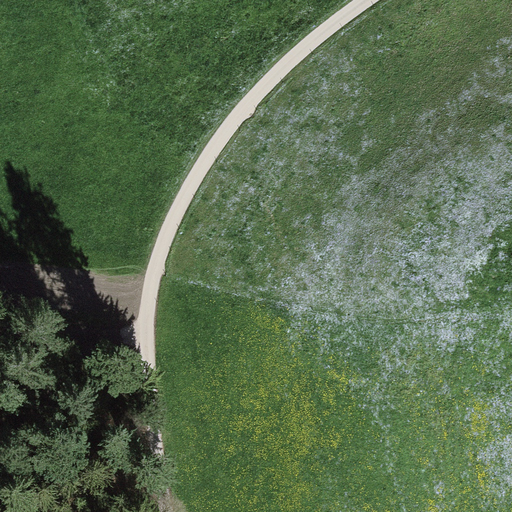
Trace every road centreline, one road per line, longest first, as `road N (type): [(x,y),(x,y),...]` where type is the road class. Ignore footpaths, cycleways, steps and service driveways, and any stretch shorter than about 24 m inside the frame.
road 1 (unclassified): [(367,0),(303,47),(243,109),(194,177),(166,234),(146,329),(165,511)]
road 2 (track): [(146,329),(0,326)]
